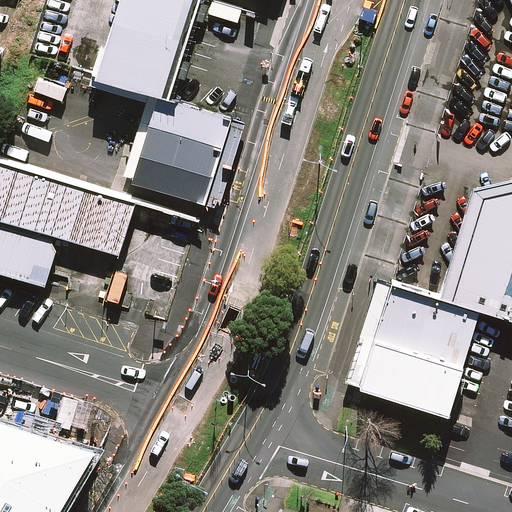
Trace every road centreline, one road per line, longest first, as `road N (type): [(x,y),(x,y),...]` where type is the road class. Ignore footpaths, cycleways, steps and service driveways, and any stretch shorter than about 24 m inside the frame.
road 1 (secondary): [(178,409),(227,312),(335,0)]
road 2 (secondary): [(408,0),(314,300),(277,389)]
road 3 (residential): [(277,389),(315,444),(348,465),(493,511)]
road 4 (residential): [(0,346),(178,409)]
road 5 (secondary): [(277,389),(206,511)]
